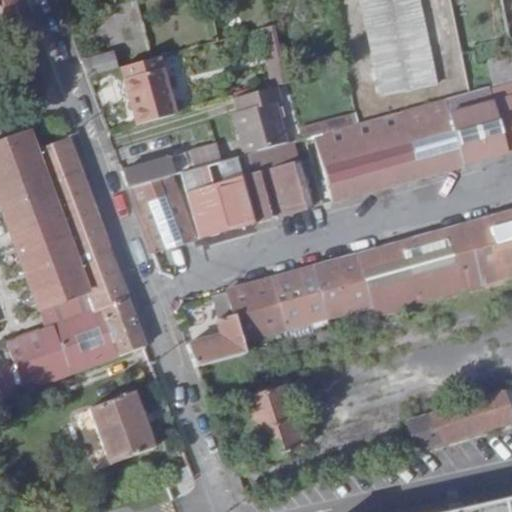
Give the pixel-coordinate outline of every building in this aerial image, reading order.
[(360,0),(363,10),(366,25),(369,38),(372,52),(375,67),(378,81),(381,95),(409,89),(437,82),(434,67),(431,54),(428,40),(425,26),(422,13),(419,0),(360,0)] [(511,0),(501,0),(511,52),(511,0)] [(50,92),(22,17),(0,25),(0,35),(7,55),(24,101),(50,92)] [(273,56),(281,55),(275,22),(263,25),(270,57),(273,56)] [(115,52),(80,62),(86,78),(120,68),(115,52)] [(278,87),(288,84),(281,55),(273,56),(278,87)] [(158,56),(151,59),(120,68),(138,125),(176,115),(158,56)] [(511,83),(511,59),(489,63),(494,88),(511,83)] [(286,145),(283,135),(274,106),(279,104),(274,88),(233,99),(239,116),(234,118),(244,156),(286,145)] [(488,90),(469,95),(445,102),(464,165),(507,153),(492,103),(488,90)] [(511,97),(492,103),(507,153),(511,152),(511,97)] [(464,165),(445,102),(399,114),(419,177),(464,165)] [(419,177),(399,114),(357,126),(312,138),(314,147),(316,152),(318,151),(320,157),(330,190),(333,201),(419,177)] [(357,126),(355,116),(283,135),(286,145),(294,143),(302,141),(312,138),(357,126)] [(0,399),(145,345),(68,141),(34,153),(27,133),(0,142),(0,203),(40,309),(86,291),(94,312),(47,330),(8,343),(16,366),(0,370),(2,378),(0,378),(0,399)] [(314,147),(312,138),(302,141),(304,150),(314,147)] [(183,179),(199,237),(314,207),(300,161),(299,157),(294,143),(286,145),(244,156),(226,162),(228,167),(183,179)] [(121,172),(127,189),(170,177),(182,173),(221,163),(216,147),(121,172)] [(300,161),(314,207),(323,204),(320,192),(330,190),(320,157),(300,161)] [(128,189),(151,250),(195,238),(170,177),(127,189),(128,189)] [(481,289),(511,279),(511,213),(464,227),(481,289)] [(447,299),(474,292),(482,289),(481,289),(464,227),(358,256),(375,319),(447,299)] [(288,343),(375,319),(358,256),(271,279),(288,343)] [(234,316),(244,355),(288,343),(271,279),(227,291),(234,316)] [(86,291),(40,309),(47,330),(94,312),(86,291)] [(224,292),(212,295),(215,308),(228,305),(224,292)] [(186,344),(195,368),(244,355),(234,316),(217,321),(222,335),(186,344)] [(306,448),(285,387),(243,400),(263,460),(306,448)] [(134,392),(89,409),(109,467),(155,451),(134,392)] [(416,452),(511,422),(511,418),(507,402),(504,392),(433,413),(430,430),(411,435),(416,452)] [(328,478),(336,475),(334,467),(325,469),(328,478)] [(511,511),(511,499),(466,510),(463,498),(448,501),(450,511),(511,511)]
